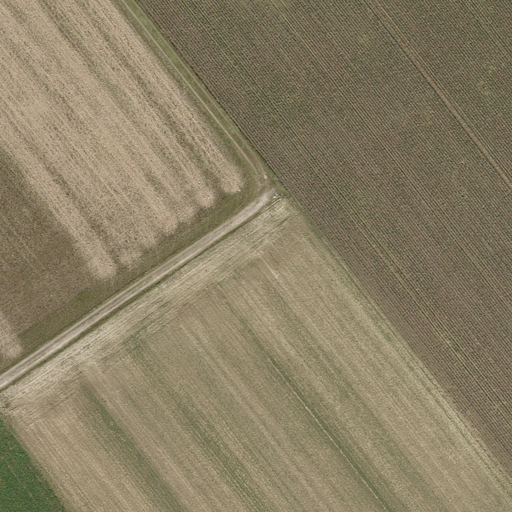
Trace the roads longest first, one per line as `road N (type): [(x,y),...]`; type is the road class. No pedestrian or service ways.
road 1 (track): [(0,384),(511,35)]
road 2 (track): [(278,190),(129,0)]
